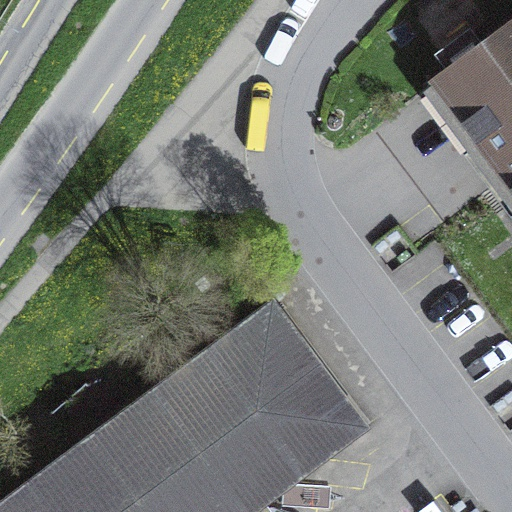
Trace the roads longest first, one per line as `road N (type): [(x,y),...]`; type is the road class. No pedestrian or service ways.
road 1 (residential): [(346,0),(288,118),(292,172),(511,494)]
road 2 (primary): [(0,149),(98,0)]
